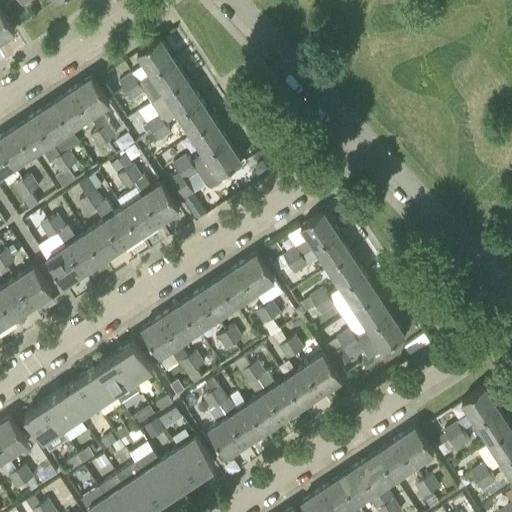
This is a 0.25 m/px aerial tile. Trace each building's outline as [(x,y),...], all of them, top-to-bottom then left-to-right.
[(0,38),(15,29),(13,27),(0,6),(0,38)] [(145,62),(151,71),(174,57),(160,36),(138,51),(145,62)] [(174,57),(151,71),(157,81),(165,92),(187,77),(174,57)] [(138,80),(138,79),(133,71),(119,80),(125,88),(138,80)] [(91,115),(110,102),(92,75),(73,87),(91,115)] [(178,113),(201,98),(187,77),(165,92),(178,113)] [(132,98),(145,89),(138,79),(138,80),(125,88),(132,98)] [(72,128),(91,115),(73,87),(54,100),(72,128)] [(192,133),(214,118),(201,98),(178,113),(192,133)] [(35,113),(61,154),(80,142),(72,128),(54,100),(35,113)] [(152,130),(166,121),(159,111),(146,120),(152,130)] [(50,161),(61,154),(35,113),(15,126),(33,153),(41,148),(50,161)] [(214,118),(192,133),(205,153),(228,139),(214,118)] [(107,140),(116,134),(107,121),(99,127),(107,140)] [(159,139),(172,130),(166,121),(152,130),(159,139)] [(0,143),(15,165),(33,153),(15,126),(0,135),(0,143)] [(99,146),(107,140),(99,127),(90,132),(99,146)] [(220,180),(219,174),(242,159),(228,139),(205,153),(192,162),(179,170),(167,178),(181,198),(194,190),(187,179),(198,171),(209,188),(220,180)] [(0,174),(6,171),(15,165),(0,143),(0,174)] [(69,149),(61,154),(68,166),(77,160),(69,149)] [(179,170),(192,162),(186,152),(173,161),(179,170)] [(61,154),(53,159),(61,171),(68,166),(61,154)] [(126,167),(134,180),(142,175),(134,162),(126,167)] [(68,166),(61,171),(55,174),(63,187),(76,178),(68,166)] [(126,186),(134,180),(126,167),(117,173),(126,186)] [(23,177),(31,190),(39,185),(31,172),(23,177)] [(180,207),(176,202),(161,179),(150,187),(142,175),(134,180),(142,192),(160,220),(180,207)] [(80,181),(87,193),(96,187),(88,176),(80,181)] [(31,190),(23,177),(14,183),(23,196),(31,190)] [(87,193),(96,205),(104,200),(96,187),(87,193)] [(141,232),(160,220),(142,192),(123,204),(141,232)] [(96,205),(87,193),(79,198),(88,211),(96,205)] [(141,232),(123,204),(112,212),(104,200),(96,205),(104,217),(122,245),(141,232)] [(308,235),(314,245),(336,229),(322,209),(300,224),(308,235)] [(50,217),(58,230),(66,225),(58,212),(50,217)] [(58,230),(50,217),(42,223),(50,235),(58,230)] [(103,258),(122,245),(104,217),(85,230),(103,258)] [(320,253),(327,265),(350,250),(336,229),(314,245),(320,253)] [(84,270),(103,258),(85,230),(66,242),(84,270)] [(84,270),(66,242),(57,248),(47,255),(64,283),(84,270)] [(281,253),(288,262),(300,254),(294,244),(281,253)] [(0,250),(0,254),(7,264),(15,259),(6,246),(0,250)] [(255,290),(274,277),(257,250),(237,263),(255,290)] [(341,285),(363,270),(350,250),(327,265),(341,285)] [(306,262),(300,254),(288,262),(294,272),(306,263),(306,262)] [(52,291),(34,263),(23,271),(15,259),(7,264),(14,276),(33,303),(52,291)] [(236,302),(255,290),(237,263),(218,276),(236,302)] [(355,306),(377,291),(363,270),(341,285),(355,306)] [(0,295),(14,316),(33,303),(14,276),(7,281),(3,276),(0,277),(0,295)] [(216,316),(236,302),(218,276),(199,289),(216,316)] [(299,300),(301,303),(305,309),(315,302),(328,294),(322,285),(299,300)] [(198,328),(216,316),(199,289),(180,301),(198,328)] [(368,326),(391,312),(377,291),(355,306),(368,326)] [(321,311),(334,303),(328,294),(315,302),(321,311)] [(0,325),(14,316),(0,295),(0,325)] [(271,316),(280,310),(272,297),(263,303),(271,316)] [(161,314),(179,341),(187,335),(198,328),(180,301),(161,314)] [(399,307),(408,325),(420,319),(411,301),(399,307)] [(271,316),(263,303),(255,308),(263,321),(271,316)] [(305,309),(301,303),(299,304),(294,308),(298,314),(301,313),(305,310),(305,309)] [(367,356),(382,347),(404,332),(391,312),(368,326),(355,335),(361,344),(359,345),(367,356)] [(159,353),(179,341),(161,314),(142,327),(159,353)] [(232,341),(241,335),(233,323),(224,329),(232,341)] [(342,343),(355,335),(349,325),(336,334),(342,343)] [(225,347),(232,341),(224,329),(216,335),(224,347),(225,347)] [(294,351),(303,345),(295,332),(286,338),(294,351)] [(359,345),(361,344),(355,335),(342,343),(348,352),(359,345)] [(294,351),(286,338),(278,344),(287,356),(294,351)] [(115,352),(134,379),(152,367),(134,340),(115,352)] [(187,353),(196,368),(204,362),(203,361),(204,360),(196,347),(187,353)] [(341,377),(339,375),(323,350),(304,363),(322,390),(341,377)] [(132,380),(134,379),(115,352),(97,364),(120,400),(138,388),(132,380)] [(196,368),(187,353),(179,359),(188,373),(196,368)] [(248,363),(258,377),(266,372),(257,358),(248,363)] [(258,377),(248,363),(240,369),(249,383),(258,377)] [(302,402),(322,390),(304,363),(284,375),(302,402)] [(120,400),(97,364),(79,376),(97,403),(114,392),(120,400)] [(273,383),(266,372),(258,377),(283,415),(302,402),(284,375),(273,383)] [(204,380),(210,389),(217,384),(212,375),(204,380)] [(79,415),(97,403),(79,376),(61,388),(79,415)] [(283,415),(258,377),(249,383),(257,394),(246,401),(264,428),(283,415)] [(476,418),(498,403),(485,382),(463,397),(476,418)] [(217,384),(210,389),(219,401),(227,396),(219,383),(217,384)] [(61,427),(79,415),(61,388),(43,400),(61,427)] [(210,407),(219,401),(210,389),(202,394),(210,407)] [(156,400),(160,406),(172,398),(168,392),(156,400)] [(264,428),(246,401),(235,408),(227,396),(219,401),(227,414),(245,441),(264,428)] [(43,440),(61,427),(43,400),(24,412),(43,440)] [(161,422),(164,426),(186,412),(179,401),(149,421),(153,427),(161,422)] [(130,413),(135,421),(153,411),(147,402),(130,413)] [(490,438),(511,423),(498,403),(476,418),(490,438)] [(0,420),(0,441),(8,454),(18,448),(28,442),(10,414),(0,420)] [(226,453),(245,441),(227,414),(207,426),(226,453)] [(450,435),(463,427),(457,417),(444,426),(450,435)] [(119,437),(128,431),(124,423),(114,430),(119,437)] [(414,463),(434,450),(416,423),(396,436),(414,463)] [(503,459),(511,452),(511,423),(490,438),(503,459)] [(457,444),(469,436),(463,427),(450,435),(457,444)] [(196,473),(214,461),(196,433),(177,445),(196,473)] [(395,475),(406,468),(414,463),(396,436),(377,448),(395,475)] [(124,446),(124,445),(119,438),(111,443),(116,451),(124,446)] [(0,459),(8,454),(0,441),(0,459)] [(83,459),(93,453),(87,444),(77,450),(83,459)] [(178,485),(196,473),(177,445),(159,458),(178,485)] [(358,461),(384,501),(392,496),(384,483),(395,475),(377,448),(358,461)] [(159,497),(178,485),(159,458),(158,458),(152,449),(135,460),(159,497)] [(69,468),(83,459),(77,450),(63,459),(69,468)] [(511,471),(511,452),(503,459),(511,471)] [(477,476),(490,467),(484,458),(471,466),(477,476)] [(141,509),(159,497),(135,460),(115,473),(122,482),(141,509)] [(376,506),(384,501),(358,461),(339,474),(357,501),(367,494),(376,506)] [(26,462),(17,468),(26,480),(34,475),(26,462)] [(484,485),(496,477),(490,467),(477,476),(484,485)] [(26,480),(17,468),(9,473),(17,486),(26,480)] [(422,475),(431,488),(439,483),(430,470),(422,475)] [(337,511),(339,511),(357,501),(339,474),(320,487),(337,511)] [(431,488),(422,475),(414,481),(422,494),(431,488)] [(116,511),(137,511),(141,509),(122,482),(105,494),(116,511)] [(308,511),(337,511),(320,487),(300,499),(308,511)] [(90,511),(116,511),(105,494),(87,506),(90,511)] [(47,511),(51,511),(57,509),(48,496),(40,501),(47,511)] [(384,501),(391,511),(394,511),(401,508),(392,496),(384,501)] [(498,507),(501,511),(510,511),(511,511),(511,500),(511,499),(498,507)] [(34,511),(47,511),(40,501),(31,507),(34,511)] [(391,511),(384,501),(376,506),(379,511),(391,511)]
